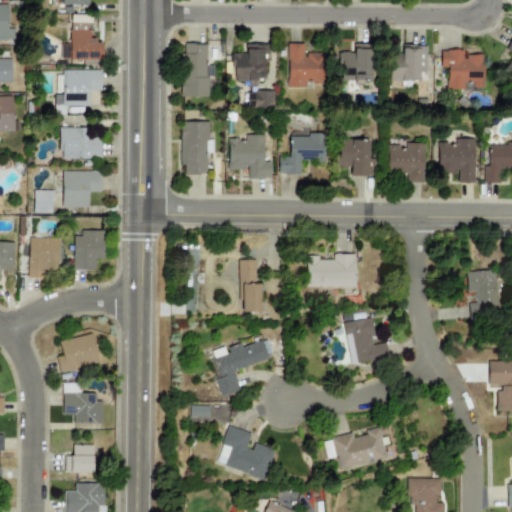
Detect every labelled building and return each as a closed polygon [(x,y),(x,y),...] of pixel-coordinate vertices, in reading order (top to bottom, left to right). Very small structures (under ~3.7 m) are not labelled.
[(60,0),(60,10),(87,10),(87,0),(60,0)] [(5,5),(0,5),(0,40),(12,40),(12,29),(6,29),(5,5)] [(99,60),(100,41),(88,40),(89,15),(68,15),(66,59),(99,60)] [(511,35),(504,51),(511,55),(502,72),(511,77),(511,35)] [(208,97),(208,89),(213,89),(213,78),(212,78),(212,66),(205,66),(205,44),(181,44),(181,98),(208,97)] [(286,88),(304,88),(304,81),(312,81),(312,85),(323,85),(323,53),(303,53),(303,44),(286,44),(286,88)] [(370,44),(352,44),(352,53),(337,52),(337,68),(352,69),(352,85),(369,86),(370,44)] [(263,80),(262,45),(244,46),(245,54),(232,54),(232,81),(263,80)] [(424,71),(425,48),(400,47),(399,53),(389,53),(388,80),(417,81),(417,71),(424,71)] [(446,68),(445,90),(468,90),(468,88),(481,88),(482,55),(462,54),(463,51),(439,50),(439,67),(446,68)] [(0,82),(10,82),(9,59),(0,59),(0,82)] [(99,70),(61,70),(61,107),(87,107),(87,91),(99,91),(99,70)] [(272,109),(272,92),(248,92),(248,109),(272,109)] [(0,132),(11,132),(11,97),(0,97),(0,132)] [(205,175),(205,153),(211,153),(211,141),(208,141),(207,122),(178,123),(179,166),(183,166),(183,175),(205,175)] [(58,128),(58,160),(99,159),(99,139),(86,139),(86,128),(58,128)] [(276,175),(299,175),(299,162),(323,162),(323,134),(306,134),(306,137),(288,137),(287,158),(276,158),(276,175)] [(263,136),(244,136),(244,140),(226,140),(226,170),(246,170),(247,180),(270,180),(270,162),(263,162),(263,136)] [(366,175),(366,140),(336,139),(336,174),(366,175)] [(436,140),(436,173),(456,173),(456,182),(473,182),(473,140),(436,140)] [(422,144),(404,143),(404,147),(386,146),(385,173),(406,174),(406,181),(421,182),(422,144)] [(511,170),(511,143),(486,144),(486,166),(481,166),(481,183),(498,183),(498,171),(511,170)] [(60,207),(86,207),(87,192),(98,192),(98,172),(60,171),(60,207)] [(50,213),(51,191),(32,190),(31,213),(50,213)] [(102,231),(80,231),(80,237),(72,237),(72,270),(94,270),(94,259),(102,259),(102,231)] [(58,239),(27,238),(26,278),(43,279),(43,272),(57,273),(58,239)] [(305,288),(353,287),(353,254),(331,254),(331,260),(317,260),(317,256),(304,256),(305,288)] [(259,284),(254,284),(254,260),(237,261),(238,313),(260,312),(259,284)] [(465,293),(473,292),(473,304),(467,304),(467,321),(496,320),(494,271),(464,272),(465,293)] [(355,363),(386,358),(383,343),(372,344),(368,318),(339,322),(341,335),(350,334),(355,363)] [(97,363),(90,334),(57,342),(61,357),(55,358),(58,372),(97,363)] [(267,360),(261,341),(239,347),(238,343),(210,352),(213,359),(208,360),(220,397),(238,391),(232,371),(267,360)] [(511,412),(511,362),(486,362),(486,387),(494,387),(494,412),(511,412)] [(70,424),(100,423),(100,401),(94,401),(94,394),(79,394),(78,384),(60,384),(61,416),(70,415),(70,424)] [(208,406),(188,406),(187,417),(207,418),(208,406)] [(264,480),(273,450),(252,444),(251,450),(245,449),(249,433),(225,427),(220,446),(229,448),(223,468),(264,480)] [(383,460),(377,427),(363,430),(365,435),(350,438),(349,434),(329,438),(336,469),(383,460)] [(63,456),(63,472),(90,473),(90,446),(71,446),(71,457),(63,456)] [(441,511),(441,503),(436,503),(437,479),(407,479),(406,497),(412,497),(411,511),(441,511)] [(73,484),(73,492),(63,492),(62,511),(102,511),(102,484),(73,484)]
